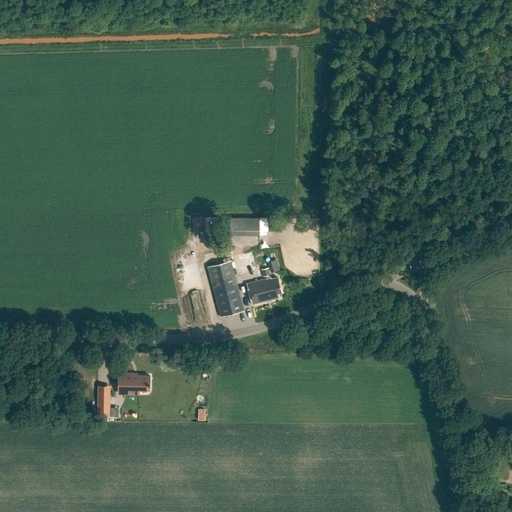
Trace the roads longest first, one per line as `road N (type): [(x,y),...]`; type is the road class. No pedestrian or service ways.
road 1 (unclassified): [(0,338),(207,339),(376,282)]
road 2 (unclassified): [(479,511),(424,311)]
